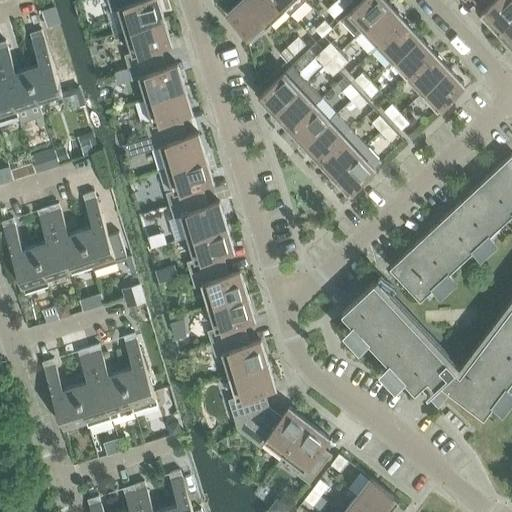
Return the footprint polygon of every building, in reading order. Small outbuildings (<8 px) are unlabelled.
[(119,7),(125,28),(164,17),(159,0),(109,0),(112,9),(119,7)] [(252,37),(269,21),(249,0),(239,0),(228,10),(252,37)] [(278,0),(249,0),(269,21),(285,7),(278,0)] [(278,0),(285,7),(290,12),(302,0),(278,0)] [(334,15),(344,7),(337,0),(335,0),(327,8),(334,15)] [(359,0),(339,19),(355,36),(390,3),(387,0),(359,0)] [(511,0),(491,0),(480,11),(497,29),(511,15),(511,0)] [(368,53),(378,43),(405,19),(390,3),(355,36),(353,37),(368,53)] [(53,6),(41,10),(47,27),(61,23),(56,5),(53,6)] [(511,15),(497,29),(511,45),(511,15)] [(125,52),(129,65),(157,56),(154,46),(171,41),(164,17),(125,28),(132,50),(125,52)] [(323,18),(313,27),(320,35),(330,26),(323,18)] [(378,43),(393,59),(419,35),(405,19),(378,43)] [(40,60),(28,64),(40,100),(62,93),(63,93),(62,90),(42,28),(30,31),(40,60)] [(298,34),(289,43),(296,51),(306,42),(298,34)] [(393,59),(408,75),(434,51),(419,35),(393,59)] [(7,39),(0,41),(0,55),(17,108),(19,113),(22,121),(44,113),(40,100),(28,64),(16,68),(7,39)] [(323,48),(332,57),(339,50),(330,41),(323,48)] [(287,60),(296,51),(289,43),(280,52),(287,60)] [(315,55),(324,65),(332,57),(323,48),(315,55)] [(332,57),(340,66),(347,59),(339,50),(332,57)] [(408,75),(422,91),(449,66),(434,51),(408,75)] [(0,119),(19,113),(17,108),(0,55),(0,119)] [(139,75),(146,97),(185,86),(178,62),(161,67),(157,56),(129,65),(132,77),(139,75)] [(332,73),(340,66),(332,57),(324,65),(332,73)] [(259,94),(274,111),(307,80),(292,64),(259,94)] [(464,83),(449,66),(422,91),(438,107),(464,83)] [(354,77),(364,86),(371,79),(362,70),(354,77)] [(380,88),(371,79),(364,86),(372,95),(380,88)] [(274,111),(289,127),(322,96),(307,80),(274,111)] [(342,88),(351,98),(359,91),(350,81),(342,88)] [(63,93),(62,93),(67,109),(85,103),(80,84),(62,90),(63,93)] [(146,121),(149,134),(178,125),(175,115),(192,110),(185,86),(146,97),(153,119),(146,121)] [(367,100),(359,91),(351,98),(360,107),(367,100)] [(289,127),(303,143),(336,112),(322,96),(289,127)] [(384,109),(393,118),(401,111),(392,102),(384,109)] [(409,120),(401,111),(393,118),(402,127),(409,120)] [(303,143),(318,158),(351,128),(336,112),(303,143)] [(372,120),(381,129),(388,122),(380,113),(372,120)] [(397,132),(388,122),(381,129),(389,139),(397,132)] [(160,144),(167,166),(206,155),(199,131),(181,136),(178,125),(149,134),(153,146),(160,144)] [(318,158),(333,174),(366,143),(351,128),(318,158)] [(93,130),(78,135),(84,155),(90,153),(99,150),(93,130)] [(348,191),(360,180),(381,160),(366,143),(333,174),(348,191)] [(66,145),(55,148),(59,160),(69,157),(66,145)] [(54,146),(31,153),(33,160),(36,170),(60,163),(59,160),(55,148),(54,146)] [(420,297),(511,211),(511,150),(390,264),(420,297)] [(166,190),(170,203),(199,194),(196,184),(213,179),(206,155),(167,166),(173,188),(166,190)] [(33,160),(10,167),(13,178),(36,170),(33,160)] [(9,164),(0,167),(0,181),(0,182),(13,178),(10,167),(9,164)] [(93,222),(81,226),(93,262),(92,262),(94,268),(119,260),(118,257),(127,254),(119,230),(110,233),(95,189),(83,193),(93,222)] [(181,213),(187,235),(227,224),(219,199),(202,205),(199,194),(170,203),(174,215),(181,213)] [(60,201),(48,205),(70,270),(92,262),(93,262),(81,226),(69,230),(60,201)] [(47,237),(36,241),(48,277),(70,270),(48,205),(37,209),(47,237)] [(14,216),(2,220),(25,290),(50,282),(48,277),(36,241),(24,245),(14,216)] [(187,259),(191,272),(220,263),(217,253),(234,247),(227,224),(187,235),(194,257),(187,259)] [(164,230),(149,235),(152,246),(167,242),(164,230)] [(202,282),(208,304),(247,292),(240,268),(223,274),(220,263),(191,272),(195,284),(202,282)] [(484,413),(511,375),(511,302),(460,371),(374,279),(342,309),(415,388),(421,382),(438,400),(449,386),(484,413)] [(84,305),(105,299),(103,290),(82,296),(84,305)] [(208,328),(212,341),(240,332),(237,322),(255,316),(247,292),(208,304),(215,326),(208,328)] [(67,302),(56,305),(57,310),(59,316),(70,313),(67,302)] [(57,310),(44,314),(46,320),(59,316),(57,310)] [(133,364),(123,367),(136,409),(159,401),(137,330),(124,334),(133,364)] [(244,343),(240,332),(212,341),(216,353),(222,351),(229,373),(268,361),(261,337),(244,343)] [(101,342),(91,345),(112,410),(110,410),(112,416),(136,409),(123,367),(110,371),(101,342)] [(88,378),(77,382),(88,417),(110,410),(112,410),(91,345),(79,349),(88,378)] [(65,424),(88,417),(77,382),(66,385),(57,355),(45,359),(65,424)] [(229,397),(237,426),(263,407),(258,390),(275,385),(268,361),(229,373),(236,395),(229,397)] [(266,438),(284,452),(309,420),(289,405),(278,419),(263,407),(237,426),(261,444),(266,438)] [(178,419),(167,423),(171,434),(182,430),(178,419)] [(328,435),(309,420),(284,452),(302,466),(298,472),(309,480),(327,457),(318,449),(328,435)] [(347,458),(339,451),(331,461),(340,468),(347,458)] [(177,502),(167,505),(168,511),(194,511),(181,468),(167,472),(177,502)] [(370,475),(357,493),(381,511),(387,511),(399,497),(370,475)] [(320,476),(312,487),(321,494),(330,483),(320,476)] [(144,480),(134,483),(143,511),(168,511),(167,505),(153,509),(144,480)] [(129,511),(143,511),(134,483),(121,487),(129,511)] [(314,504),(321,494),(312,487),(305,497),(314,504)] [(381,511),(357,493),(343,510),(345,511),(381,511)] [(105,511),(100,494),(88,497),(92,511),(105,511)] [(277,496),(268,508),(273,511),(287,511),(291,507),(277,496)]
